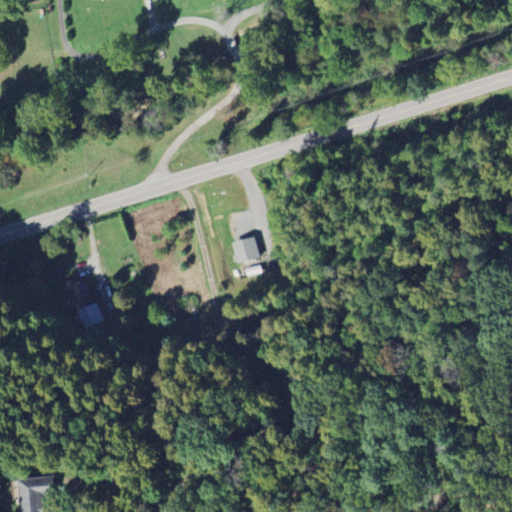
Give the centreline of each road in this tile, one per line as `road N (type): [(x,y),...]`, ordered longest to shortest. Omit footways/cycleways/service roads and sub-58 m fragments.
road 1 (tertiary): [(511,77),(0,233)]
road 2 (residential): [(155,187),(166,160),(243,81),(241,62)]
